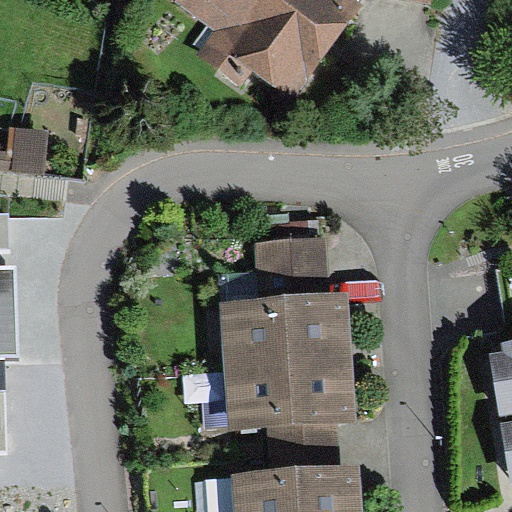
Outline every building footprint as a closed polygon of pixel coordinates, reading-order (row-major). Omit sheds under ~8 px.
[(293,109),(364,13),(346,0),(181,0),(176,8),(216,37),(198,61),(241,94),(252,81),(293,109)] [(367,0),(433,10),(434,0),(367,0)] [(11,218),(0,218),(0,258),(13,257),(11,218)] [(340,436),(358,435),(350,306),(333,307),(330,245),(256,249),(259,312),(220,314),(227,445),(269,442),(271,460),(341,455),(340,436)] [(17,273),(0,273),(0,457),(8,458),(4,368),(21,367),(17,273)] [(511,486),(511,352),(489,356),(511,486)] [(364,511),(362,479),(342,480),(341,455),(271,460),(273,488),(235,490),(236,511),(364,511)]
